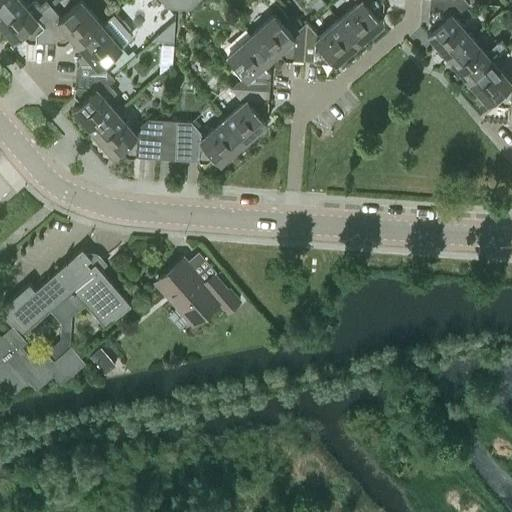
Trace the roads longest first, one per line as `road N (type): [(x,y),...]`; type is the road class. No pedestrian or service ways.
road 1 (residential): [(291,224),(297,115),(412,22),(413,0)]
road 2 (residential): [(30,160),(89,202),(291,224)]
road 3 (residential): [(291,224),(511,239)]
